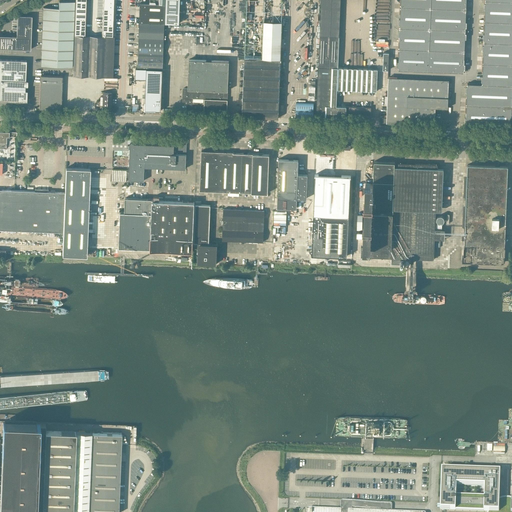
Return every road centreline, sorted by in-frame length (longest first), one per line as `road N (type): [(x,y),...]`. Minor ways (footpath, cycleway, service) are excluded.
road 1 (tertiary): [(453,133),(122,120)]
road 2 (tertiary): [(122,120),(0,115)]
road 3 (unclassified): [(122,120),(125,0)]
